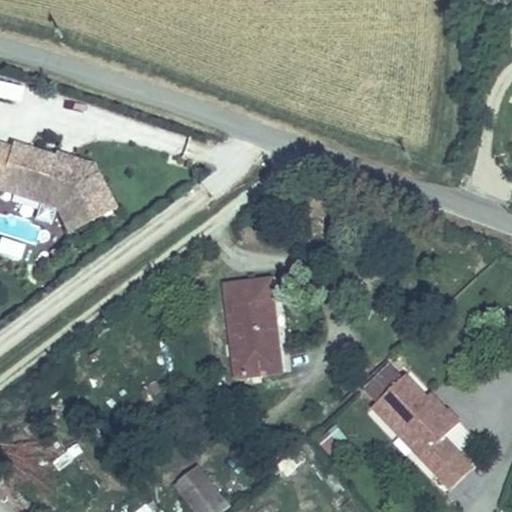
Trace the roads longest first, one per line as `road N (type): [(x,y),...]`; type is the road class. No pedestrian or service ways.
road 1 (tertiary): [(511,223),(0,45)]
road 2 (track): [(303,147),(0,373)]
road 3 (track): [(446,199),(453,0)]
